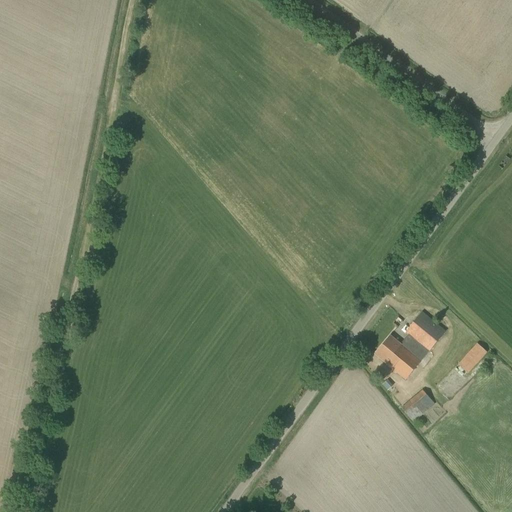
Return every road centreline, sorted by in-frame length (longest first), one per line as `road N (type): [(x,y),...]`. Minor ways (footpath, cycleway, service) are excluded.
road 1 (track): [(134,0),(28,511)]
road 2 (tertiary): [(226,511),(497,138)]
road 3 (unclassified): [(497,138),(308,0)]
